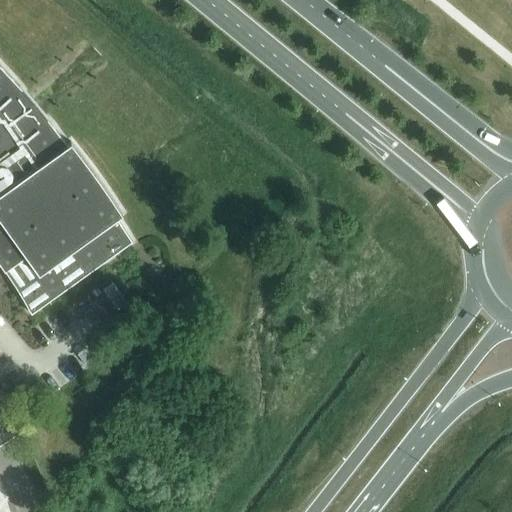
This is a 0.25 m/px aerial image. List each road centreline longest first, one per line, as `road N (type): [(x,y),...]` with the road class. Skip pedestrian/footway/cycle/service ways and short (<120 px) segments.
road 1 (secondary): [(204,0),(468,215),(481,240)]
road 2 (trunk): [(489,282),(315,511)]
road 3 (secondary): [(511,161),(304,0)]
road 4 (trunk): [(354,511),(433,414)]
road 5 (trunk): [(433,414),(511,321)]
